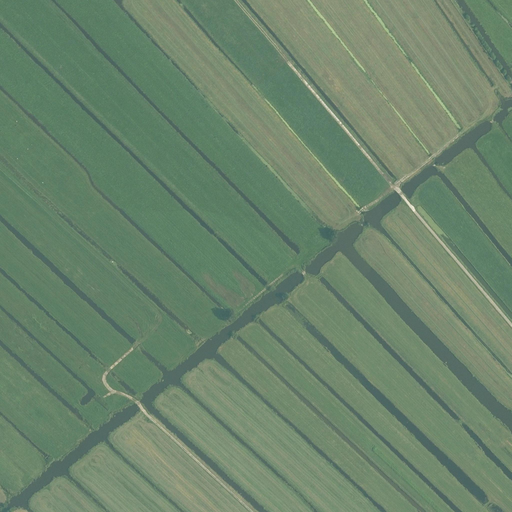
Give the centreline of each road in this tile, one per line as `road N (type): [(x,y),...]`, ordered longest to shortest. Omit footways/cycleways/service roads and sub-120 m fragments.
road 1 (track): [(493,499),(293,301),(308,283),(301,270)]
road 2 (track): [(392,256),(359,212),(488,114),(489,89),(510,83)]
road 3 (track): [(235,0),(395,187)]
road 4 (track): [(511,325),(395,187)]
road 5 (track): [(251,511),(134,401)]
road 6 (track): [(244,306),(358,216)]
road 7 (track): [(0,504),(97,425)]
